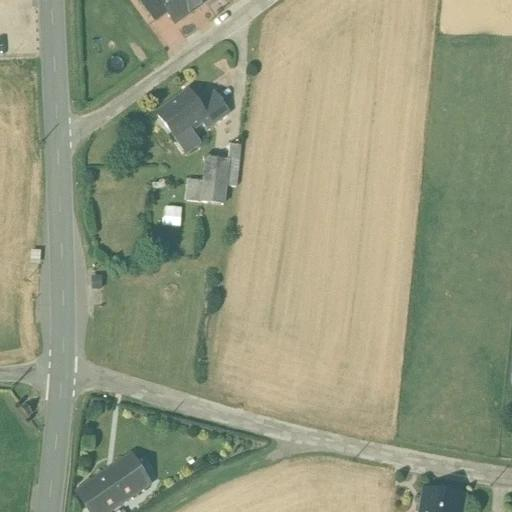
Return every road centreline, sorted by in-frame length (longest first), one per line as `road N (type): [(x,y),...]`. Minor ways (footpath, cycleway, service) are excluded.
road 1 (unclassified): [(62,370),(511,475)]
road 2 (residential): [(59,147),(262,0)]
road 3 (tertiary): [(62,370),(59,147)]
road 4 (tertiary): [(59,147),(52,0)]
road 5 (tertiary): [(46,511),(62,370)]
